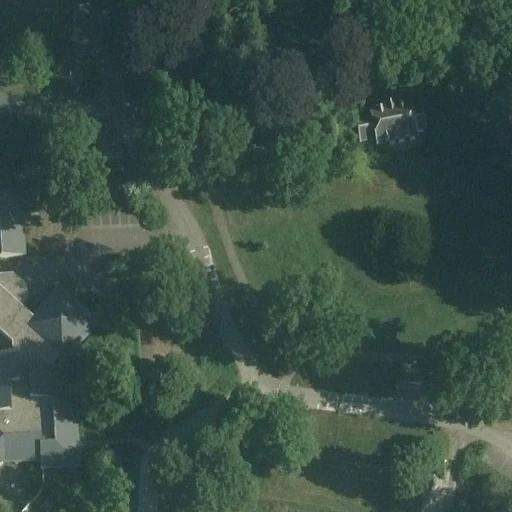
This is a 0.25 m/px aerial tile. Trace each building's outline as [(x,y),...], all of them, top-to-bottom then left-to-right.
[(359,149),(374,146),(375,153),(418,144),(416,138),(425,136),(420,111),(411,113),(409,106),(395,109),(395,107),(381,110),(382,112),(368,115),(369,121),(354,124),(359,149)] [(470,121),(469,136),(491,138),(492,123),(470,121)] [(0,340),(15,358),(72,361),(74,324),(24,321),(26,275),(0,273),(0,253),(25,254),(27,211),(0,209),(0,340)] [(0,411),(3,411),(5,387),(10,382),(13,352),(0,351),(0,411)] [(20,367),(21,399),(59,397),(58,366),(20,367)] [(0,466),(2,464),(73,462),(71,405),(55,405),(48,412),(50,452),(32,435),(0,436),(0,466)]
